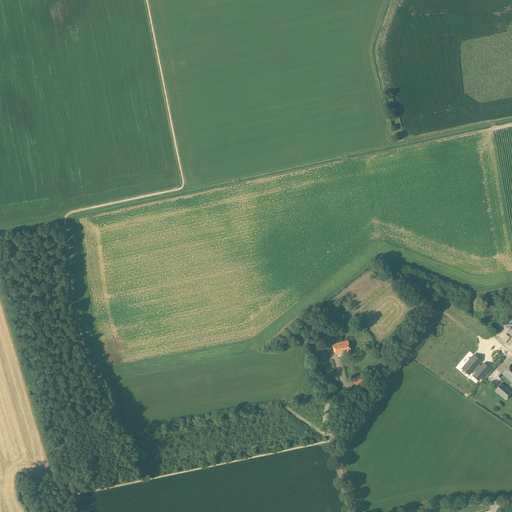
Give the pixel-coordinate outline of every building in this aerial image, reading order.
[(352,355),(351,351),(348,341),(333,345),(336,355),(346,352),(347,356),(352,355)] [(474,355),(463,367),(470,373),(474,369),(476,372),(474,375),(479,380),(489,368),(483,363),(480,367),(477,365),(481,361),(474,355)] [(511,382),(511,362),(502,374),(511,382)] [(362,390),(368,389),(364,374),(353,378),(355,388),(361,386),(362,390)] [(506,400),(511,392),(502,383),(495,391),(506,400)]
